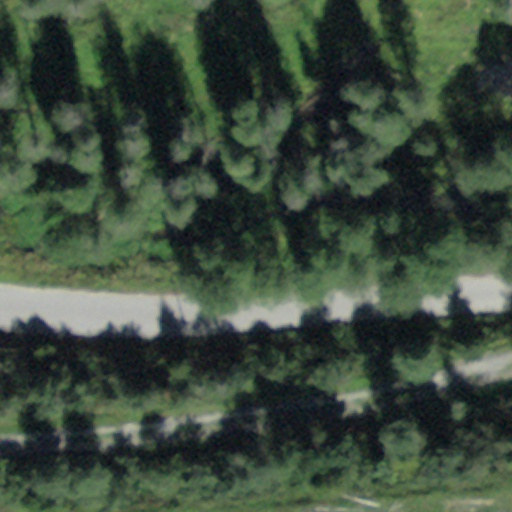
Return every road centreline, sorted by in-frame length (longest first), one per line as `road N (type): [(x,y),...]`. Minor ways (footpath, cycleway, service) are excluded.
road 1 (track): [(0,445),(128,437),(511,370)]
road 2 (unclassified): [(511,298),(227,320),(102,319),(0,306)]
